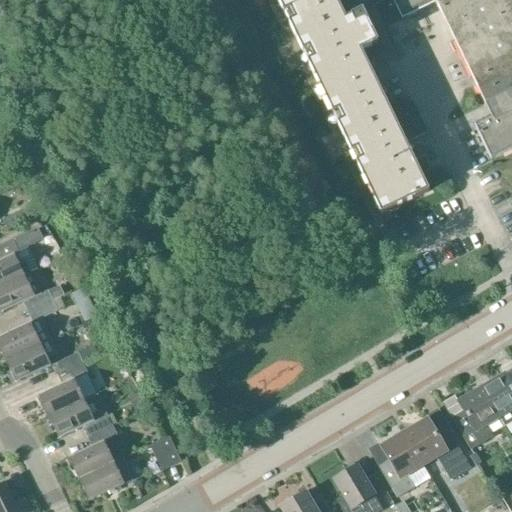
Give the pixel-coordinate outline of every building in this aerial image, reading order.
[(392,46),(384,29),(370,0),(276,0),(381,216),(429,193),(405,144),(427,134),(412,103),(390,113),(362,53),(378,45),(381,52),(392,46)] [(511,0),(370,0),(384,29),(436,3),(485,105),(484,105),(491,119),(474,127),(492,164),(511,154),(511,0)] [(4,220),(9,230),(38,217),(33,206),(4,220)] [(46,227),(16,241),(21,251),(51,237),(46,227)] [(18,265),(14,256),(0,262),(0,288),(31,274),(25,261),(18,265)] [(25,309),(28,314),(52,302),(61,298),(58,293),(62,291),(59,286),(42,294),(31,274),(0,288),(0,314),(23,304),(25,309)] [(79,289),(70,294),(75,305),(85,299),(89,298),(84,287),(79,289)] [(57,312),(52,302),(28,314),(33,324),(0,339),(0,351),(5,363),(34,349),(40,346),(51,341),(41,320),(57,312)] [(51,341),(40,346),(5,363),(15,384),(53,366),(58,376),(82,364),(77,354),(61,361),(51,341)] [(88,349),(77,354),(82,364),(93,359),(88,349)] [(97,396),(82,364),(58,376),(62,386),(39,397),(49,419),(84,402),(92,398),(97,396)] [(504,375),(481,388),(499,419),(511,411),(511,383),(510,385),(504,375)] [(481,388),(458,402),(464,412),(453,419),(471,450),(493,437),(487,426),(499,419),(481,388)] [(92,398),(84,402),(49,419),(59,440),(82,428),(87,439),(112,427),(107,416),(102,419),(92,398)] [(404,434),(423,467),(437,459),(450,481),(470,469),(450,434),(439,441),(427,421),(404,434)] [(117,437),(112,427),(87,439),(92,449),(68,460),(79,481),(113,465),(103,443),(117,437)] [(404,434),(380,448),(392,468),(382,474),(397,500),(415,489),(407,477),(423,467),(404,434)] [(163,473),(180,465),(169,441),(151,450),(163,473)] [(476,454),(470,458),(476,467),(481,464),(476,454)] [(347,473),(334,481),(352,511),(364,503),(369,511),(381,511),(383,511),(357,467),(355,468),(353,464),(345,469),(347,473)] [(123,486),(113,465),(79,481),(89,502),(123,486)] [(5,484),(0,486),(0,511),(32,511),(26,499),(15,505),(5,484)] [(312,505),(305,493),(280,508),(282,511),(329,511),(322,499),(312,505)] [(398,511),(409,511),(403,502),(395,507),(398,511)]
